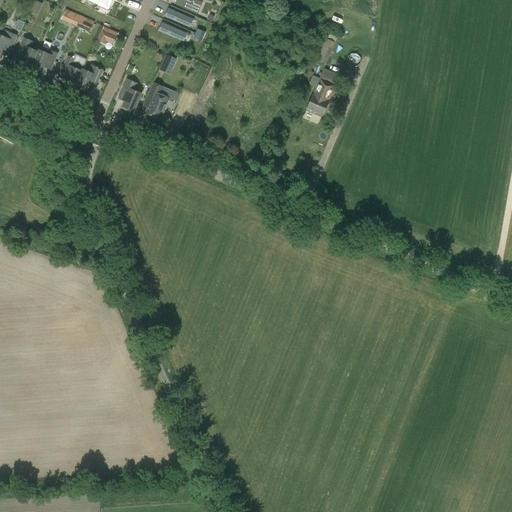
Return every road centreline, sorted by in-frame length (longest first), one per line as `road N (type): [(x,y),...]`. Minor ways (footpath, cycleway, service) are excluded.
road 1 (tertiary): [(511,303),(103,126)]
road 2 (unclassified): [(221,511),(89,209),(87,174),(103,126)]
road 3 (residential): [(96,124),(149,0)]
